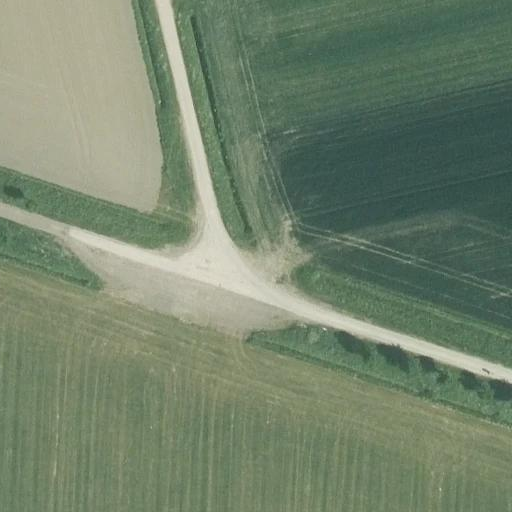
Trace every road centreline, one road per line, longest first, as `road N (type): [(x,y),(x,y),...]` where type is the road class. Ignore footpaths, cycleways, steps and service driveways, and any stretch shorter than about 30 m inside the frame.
road 1 (unclassified): [(511,377),(212,279),(218,260),(158,0)]
road 2 (track): [(212,279),(0,209)]
